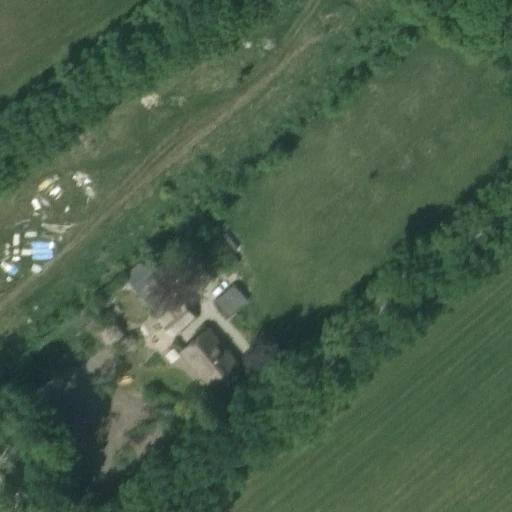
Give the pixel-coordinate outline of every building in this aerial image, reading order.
[(147,260),(126,278),(136,291),(157,272),(147,260)] [(227,317),(246,300),(233,284),(213,300),(227,317)] [(179,297),(156,316),(172,336),(196,316),(179,297)] [(84,320),(95,311),(89,303),(78,313),(84,320)] [(212,387),(238,365),(208,330),(182,351),(212,387)]
